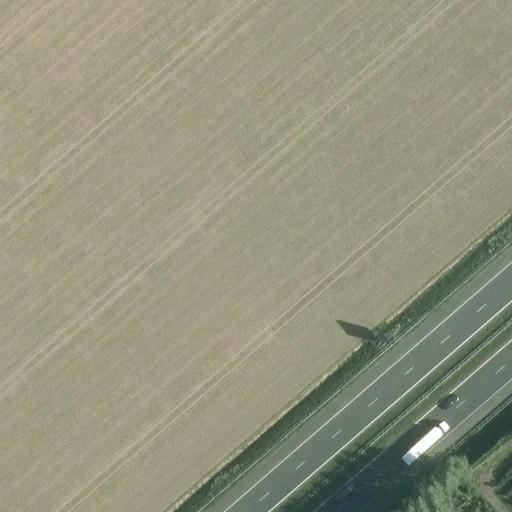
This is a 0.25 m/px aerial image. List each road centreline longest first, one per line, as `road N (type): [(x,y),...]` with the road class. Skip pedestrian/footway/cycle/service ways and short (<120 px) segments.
road 1 (motorway): [(511,281),(246,511)]
road 2 (motorway): [(337,511),(511,360)]
